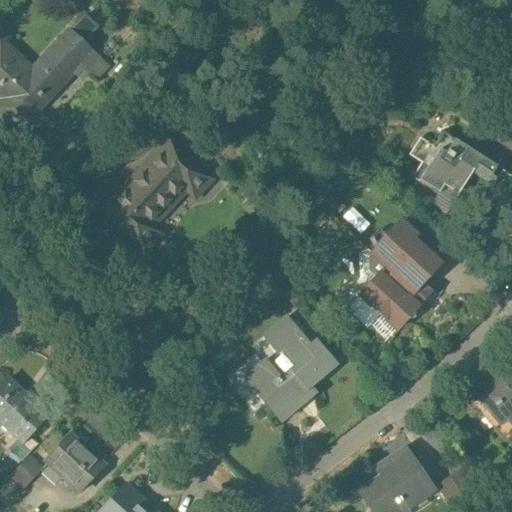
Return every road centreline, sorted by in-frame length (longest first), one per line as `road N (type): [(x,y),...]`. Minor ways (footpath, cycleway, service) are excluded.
road 1 (unclassified): [(259,511),(412,404),(506,308)]
road 2 (unclassified): [(236,511),(117,380),(19,303)]
